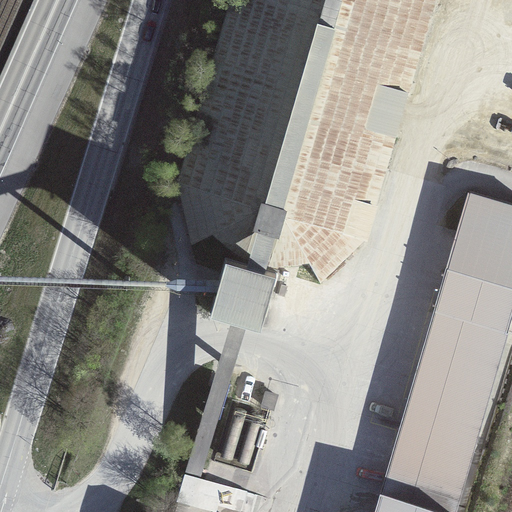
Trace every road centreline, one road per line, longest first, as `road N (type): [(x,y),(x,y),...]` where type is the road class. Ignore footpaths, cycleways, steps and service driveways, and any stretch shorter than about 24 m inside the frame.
road 1 (primary): [(0,511),(147,0)]
road 2 (unknown): [(309,322),(286,511)]
road 3 (motorway): [(0,141),(61,0)]
